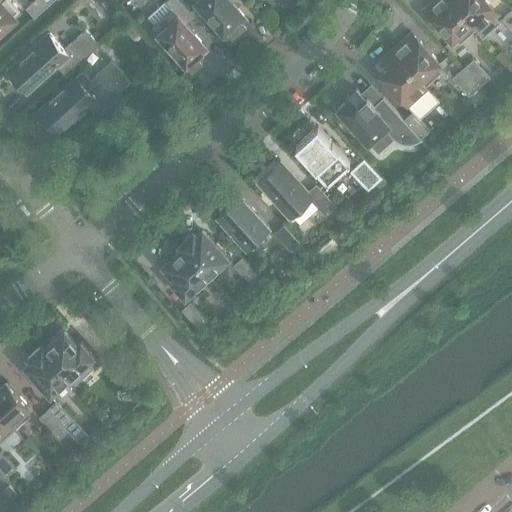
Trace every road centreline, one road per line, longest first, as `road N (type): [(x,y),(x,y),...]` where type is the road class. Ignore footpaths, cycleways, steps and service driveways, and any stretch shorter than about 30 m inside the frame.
road 1 (residential): [(75,250),(284,78),(353,0)]
road 2 (secondary): [(252,451),(403,294)]
road 3 (secondary): [(403,294),(235,411)]
road 4 (secondary): [(403,294),(511,199)]
road 5 (residential): [(156,343),(75,250)]
